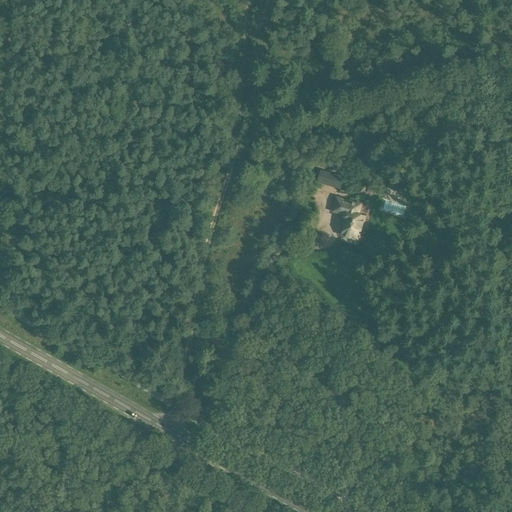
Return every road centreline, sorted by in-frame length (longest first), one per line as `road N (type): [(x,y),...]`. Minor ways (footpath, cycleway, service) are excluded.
road 1 (primary): [(302,511),(0,340)]
road 2 (unknown): [(0,262),(66,279),(168,391),(179,458),(166,511)]
road 3 (track): [(241,141),(511,64)]
